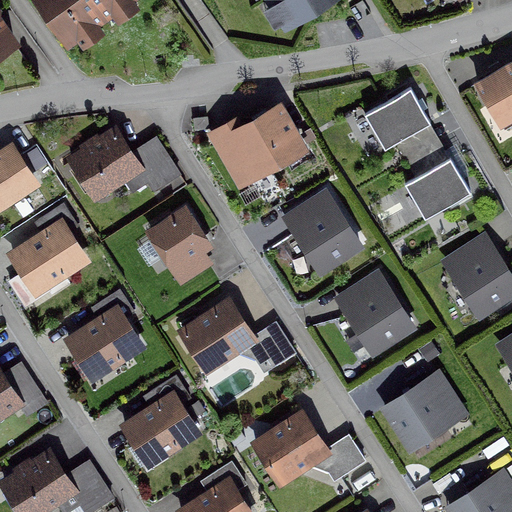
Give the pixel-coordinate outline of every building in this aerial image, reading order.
[(40,0),(69,40),(124,0),(40,0)] [(274,0),(290,24),(329,0),(274,0)] [(0,51),(14,41),(0,20),(0,51)] [(511,61),(478,81),(501,121),(511,114),(511,61)] [(411,86),(365,112),(385,147),(431,121),(411,86)] [(236,120),(214,133),(231,163),(244,156),(254,173),(302,146),(280,108),(272,113),(270,111),(241,128),(236,120)] [(194,117),(195,128),(209,127),(207,115),(194,117)] [(156,136),(131,152),(116,129),(72,158),(95,194),(139,165),(154,188),(179,172),(156,136)] [(0,204),(35,181),(12,146),(0,153),(0,204)] [(451,155),(405,182),(425,216),(471,190),(451,155)] [(25,304),(49,288),(46,283),(85,257),(67,231),(78,224),(64,202),(38,219),(47,231),(13,253),(24,270),(10,280),(25,304)] [(360,243),(334,203),(294,229),(320,269),(360,243)] [(210,263),(200,248),(207,243),(186,209),(151,231),(183,280),(210,263)] [(511,291),(511,275),(493,247),(453,273),(479,313),(511,291)] [(387,284),(347,310),(373,350),(412,324),(387,284)] [(69,339),(92,374),(141,343),(124,317),(134,310),(120,288),(95,304),(103,317),(69,339)] [(229,300),(183,330),(207,367),(251,338),(270,366),(295,350),(276,320),(253,336),(229,300)] [(0,412),(19,400),(27,412),(46,400),(21,362),(2,374),(0,370),(0,412)] [(125,424),(149,460),(197,429),(180,402),(190,396),(176,374),(150,390),(159,403),(125,424)] [(451,420),(425,380),(385,406),(411,446),(451,420)] [(365,458),(349,433),(326,448),(302,412),(256,442),(280,479),(324,450),(340,475),(365,458)] [(24,511),(35,511),(72,488),(87,511),(113,495),(89,459),(64,476),(49,453),(5,481),(24,511)] [(181,510),(182,511),(250,511),(235,489),(246,482),(231,460),(206,476),(214,489),(181,510)] [(453,511),(510,511),(489,479),(449,505),(453,511)]
